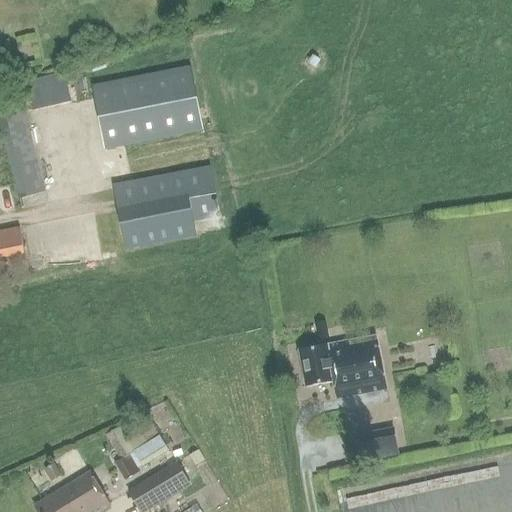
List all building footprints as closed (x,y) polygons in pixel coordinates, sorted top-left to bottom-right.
[(191,67),(92,86),(105,150),(203,130),(191,67)] [(189,198),(118,212),(125,251),(196,236),(194,223),(218,218),(214,197),(189,201),(189,198)] [(0,272),(27,268),(19,229),(0,232),(0,272)] [(316,324),(319,340),(328,338),(325,323),(316,324)] [(336,400),(385,390),(374,337),(301,352),(308,388),(333,383),(336,400)] [(448,374),(423,377),(429,415),(454,411),(448,374)] [(138,470),(169,451),(160,436),(159,437),(149,419),(124,435),(119,427),(109,434),(124,458),(115,464),(125,481),(140,472),(138,470)] [(353,462),(397,455),(393,428),(349,435),(353,462)] [(189,456),(195,466),(204,461),(198,450),(189,456)] [(176,462),(127,492),(139,511),(148,511),(191,487),(176,462)] [(44,469),(52,482),(61,476),(54,464),(44,469)] [(99,511),(111,505),(91,472),(34,506),(37,511),(99,511)]
